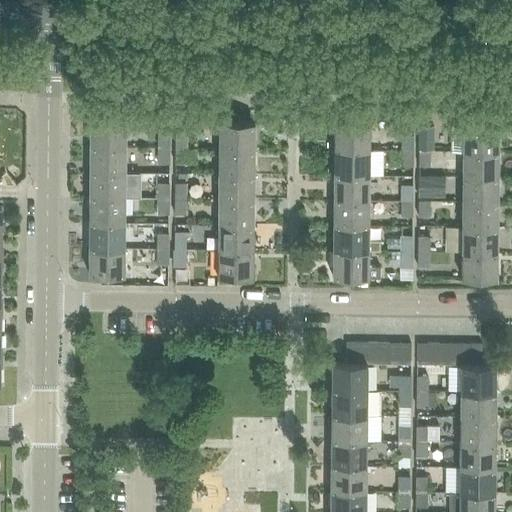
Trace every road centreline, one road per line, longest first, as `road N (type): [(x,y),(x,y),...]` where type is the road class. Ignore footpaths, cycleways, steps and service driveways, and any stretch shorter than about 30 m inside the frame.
road 1 (residential): [(511,307),(45,301)]
road 2 (tertiary): [(511,23),(49,18)]
road 3 (unclassified): [(45,301),(49,18)]
